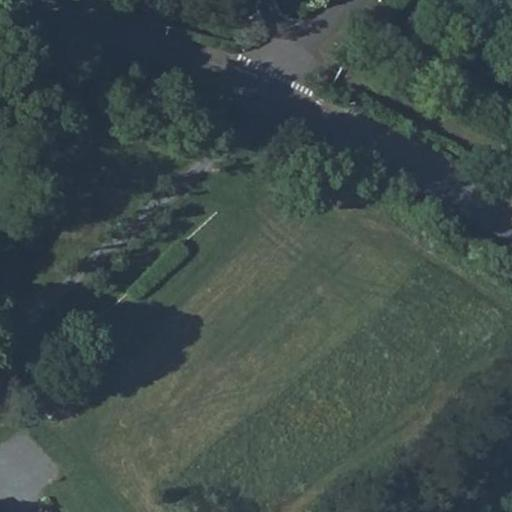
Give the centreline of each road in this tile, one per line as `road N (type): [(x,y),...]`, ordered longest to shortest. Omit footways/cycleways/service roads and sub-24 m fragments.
road 1 (tertiary): [(245,92),(374,148),(511,231)]
road 2 (tertiary): [(0,15),(68,27),(245,92)]
road 3 (residential): [(245,92),(358,0)]
